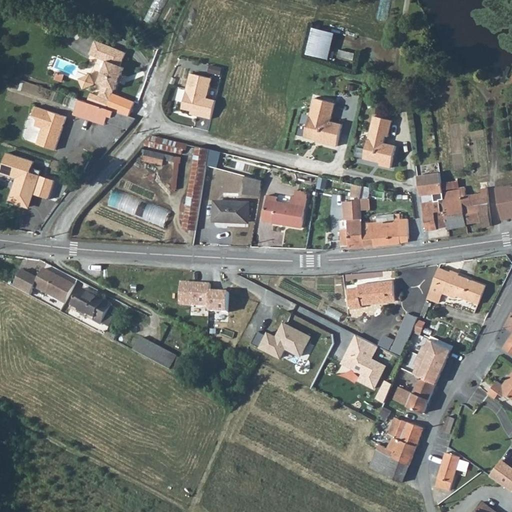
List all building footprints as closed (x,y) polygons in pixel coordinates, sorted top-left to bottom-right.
[(155,0),(154,4),(163,9),(167,0),(155,0)] [(333,52),(331,52),(335,35),(313,29),(307,55),(329,61),(329,59),(331,60),(333,52)] [(97,42),(91,56),(107,62),(99,84),(104,86),(100,97),(111,101),(115,90),(117,90),(119,83),(122,76),(125,68),(121,66),(126,53),(97,42)] [(90,75),(79,80),(83,90),(95,85),(90,75)] [(212,80),(191,75),(182,110),(198,114),(197,117),(211,120),(216,102),(207,100),(212,80)] [(331,121),(335,104),(315,99),(311,116),(310,116),(305,136),(319,140),(319,142),(337,146),(342,124),(331,121)] [(112,120),(115,113),(80,101),(74,117),(105,127),(108,119),(112,120)] [(68,117),(37,107),(34,116),(37,117),(38,120),(36,126),(43,128),(38,144),(56,150),(64,127),(62,126),(63,124),(65,125),(68,117)] [(131,126),(136,120),(115,113),(112,120),(131,126)] [(391,138),(395,122),(376,118),(366,160),(378,163),(378,162),(383,163),(382,167),(393,170),(398,148),(386,145),(387,137),(391,138)] [(196,148),(148,136),(145,147),(182,156),(183,151),(195,154),(195,153),(196,148)] [(364,157),(367,149),(360,145),(356,153),(364,157)] [(182,229),(196,231),(207,167),(209,150),(196,148),(195,153),(195,154),(182,229)] [(221,154),(209,150),(207,167),(217,169),(221,154)] [(163,166),(164,162),(165,156),(146,151),(143,162),(163,166)] [(29,208),(33,195),(50,200),(56,181),(40,176),(42,171),(32,168),(34,162),(8,154),(0,174),(18,180),(13,196),(12,195),(9,203),(20,206),(20,205),(29,208)] [(165,156),(164,162),(174,164),(172,189),(177,189),(180,165),(181,165),(181,160),(165,156)] [(417,170),(420,191),(439,189),(436,168),(417,170)] [(262,181),(245,177),(243,188),(261,191),(262,181)] [(460,188),(459,182),(443,185),(444,191),(460,188)] [(481,229),(490,227),(488,208),(488,189),(487,182),(479,183),(481,194),(467,196),(465,188),(460,189),(460,191),(467,226),(480,223),(481,229)] [(501,221),(511,219),(511,185),(505,187),(494,189),(501,221)] [(242,195),(260,197),(261,191),(243,188),(242,195)] [(110,205),(136,212),(141,196),(114,189),(110,205)] [(448,228),(449,230),(467,227),(467,226),(460,191),(442,194),(443,202),(448,228)] [(443,202),(442,194),(438,194),(439,197),(435,198),(436,201),(439,201),(439,202),(443,202)] [(302,229),(307,199),(295,197),(292,197),(291,205),(277,203),(277,198),(269,197),(265,221),(274,223),(274,224),(302,229)] [(356,207),(356,210),(361,209),(360,199),(356,199),(348,198),(348,206),(356,207)] [(439,201),(436,201),(423,203),(427,232),(448,228),(443,202),(439,202),(439,201)] [(249,224),(250,203),(214,202),(213,223),(249,224)] [(165,225),(171,209),(157,204),(151,221),(165,225)] [(349,247),(349,250),(375,248),(373,232),(363,233),(362,224),(361,209),(356,210),(347,210),(348,220),(346,220),(347,230),(340,230),(341,248),(349,247)] [(373,232),(375,248),(401,246),(400,240),(408,239),(407,221),(362,224),(363,233),(373,232)] [(12,288),(29,297),(33,288),(64,305),(74,286),(43,269),(38,280),(21,271),(12,288)] [(440,269),(428,298),(442,304),(445,298),(455,302),(456,299),(478,308),(486,287),(460,277),(461,274),(452,271),(451,273),(440,269)] [(350,273),(350,282),(392,280),(391,271),(350,273)] [(348,290),(351,309),(352,310),(361,308),(361,306),(395,302),(391,282),(358,286),(358,288),(348,290)] [(208,302),(209,289),(180,288),(180,312),(208,313),(208,302)] [(112,304),(81,289),(71,308),(101,325),(102,324),(109,327),(118,309),(111,306),(112,304)] [(229,303),(208,302),(208,313),(208,321),(228,322),(229,303)] [(400,332),(411,337),(413,332),(417,322),(418,319),(407,315),(400,332)] [(424,325),(417,322),(413,332),(420,335),(424,325)] [(311,338),(284,324),(277,338),(267,334),(259,350),(280,361),(285,352),(300,359),(311,338)] [(408,343),(411,337),(400,332),(396,342),(406,346),(407,342),(408,343)] [(378,347),(356,336),(341,364),(362,375),(359,382),(374,389),(386,366),(372,359),(378,347)] [(390,350),(394,340),(385,336),(380,346),(390,350)] [(140,338),(133,351),(170,371),(176,357),(140,338)] [(418,357),(444,369),(452,351),(428,341),(425,347),(423,346),(418,357)] [(406,346),(396,342),(391,352),(401,356),(406,346)] [(170,371),(179,376),(186,362),(176,357),(170,371)] [(412,376),(420,379),(436,386),(444,369),(418,357),(414,366),(416,367),(412,376)] [(511,372),(510,375),(506,375),(507,379),(505,382),(507,384),(505,388),(496,382),(491,388),(498,394),(503,397),(507,396),(511,399),(511,372)] [(420,379),(413,394),(429,402),(436,386),(420,379)] [(377,399),(385,403),(394,385),(386,382),(377,399)] [(407,407),(413,394),(398,388),(392,401),(407,407)] [(491,388),(486,394),(499,403),(503,397),(498,394),(491,388)] [(429,402),(413,394),(407,407),(424,414),(429,402)] [(383,408),(379,417),(387,421),(391,412),(383,408)] [(450,435),(456,418),(448,416),(443,432),(450,435)] [(402,439),(408,422),(396,417),(389,433),(394,436),(402,439)] [(423,429),(408,422),(402,439),(417,446),(423,429)] [(417,446),(402,439),(394,436),(388,448),(379,444),(377,449),(410,465),(417,446)] [(369,467),(404,483),(410,465),(377,449),(369,467)] [(460,458),(445,452),(437,478),(439,478),(437,486),(449,490),(452,482),(453,482),(460,458)] [(511,468),(502,462),(491,477),(511,491),(511,468)] [(495,511),(483,503),(477,511),(495,511)]
